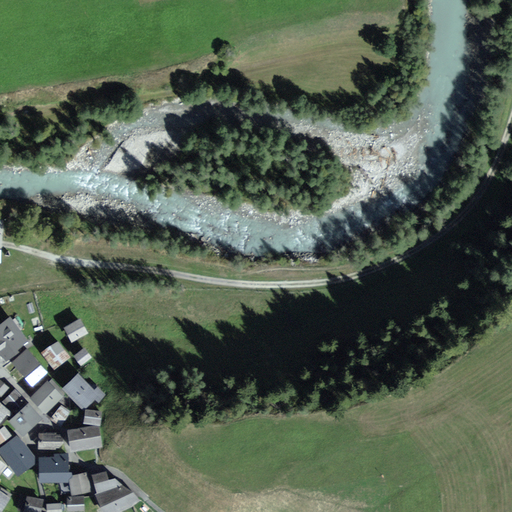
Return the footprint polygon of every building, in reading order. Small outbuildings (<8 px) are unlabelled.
[(33,341),(16,317),(0,328),(0,349),(8,360),(33,341)] [(86,318),(69,326),(76,341),(93,334),(86,318)] [(74,358),(63,341),(45,353),(56,370),(74,358)] [(96,358),(90,347),(78,354),(84,365),(96,358)] [(49,370),(30,348),(15,361),(34,383),(49,370)] [(101,395),(82,374),(66,389),(85,409),(101,395)] [(11,386),(3,378),(0,381),(0,388),(4,393),(11,386)] [(65,395),(50,380),(34,396),(49,411),(65,395)] [(26,400),(15,390),(8,399),(19,409),(26,400)] [(0,428),(15,411),(0,398),(0,428)] [(46,418),(32,403),(14,420),(27,435),(46,418)] [(70,412),(61,405),(54,415),(63,422),(70,412)] [(104,410),(89,409),(87,422),(102,424),(104,410)] [(99,425),(72,430),(75,451),(103,447),(99,425)] [(15,435),(8,427),(0,432),(0,437),(4,443),(15,435)] [(56,434),(39,433),(38,449),(55,449),(55,448),(59,448),(62,443),(62,439),(59,435),(55,435),(56,434)] [(39,461),(19,435),(1,448),(21,474),(39,461)] [(56,456),(43,456),(43,481),(70,480),(70,452),(56,453),(56,456)] [(0,476),(10,464),(0,455),(0,476)] [(110,470),(96,474),(102,491),(111,511),(112,511),(139,499),(124,483),(120,478),(113,478),(110,470)] [(89,472),(71,475),(75,494),(93,490),(89,472)] [(5,511),(14,498),(0,488),(0,511),(5,511)] [(40,511),(44,500),(23,494),(18,510),(25,511),(40,511)] [(89,496),(70,496),(70,510),(89,510),(89,496)] [(63,511),(63,502),(48,502),(48,511),(63,511)]
